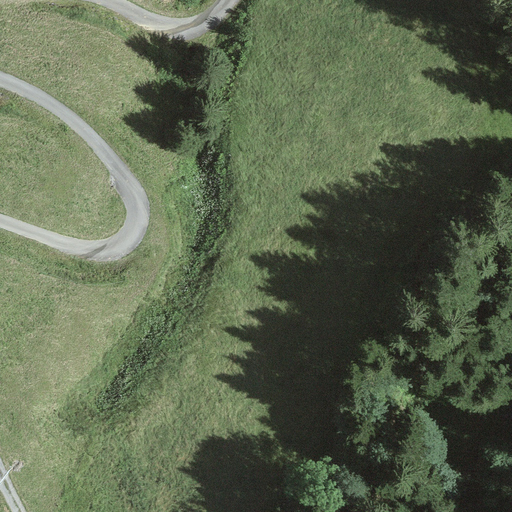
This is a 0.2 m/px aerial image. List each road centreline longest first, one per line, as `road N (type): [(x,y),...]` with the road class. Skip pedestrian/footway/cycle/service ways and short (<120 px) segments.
road 1 (track): [(0,77),(79,125),(125,180),(138,214),(122,242),(99,248),(0,220)]
road 2 (track): [(229,0),(203,22),(174,28),(110,0)]
